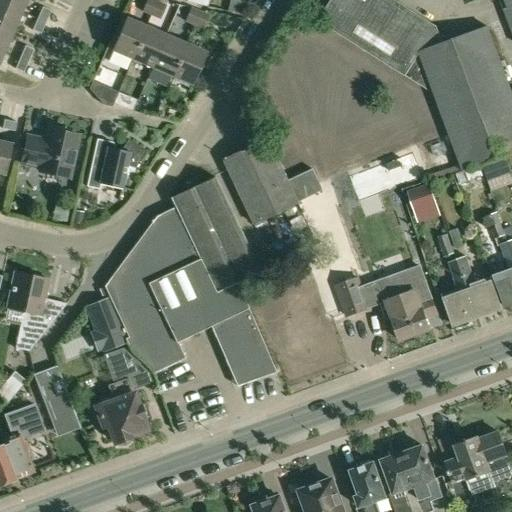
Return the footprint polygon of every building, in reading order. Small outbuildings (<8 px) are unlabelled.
[(0,0),(0,1),(22,11),(27,0),(0,0)] [(151,16),(157,0),(156,0),(146,0),(141,12),(151,16)] [(157,0),(151,16),(161,20),(167,4),(157,0)] [(394,0),(331,0),(319,20),(435,93),(464,171),(509,154),(511,153),(511,92),(487,26),(443,42),(436,26),(394,0)] [(511,0),(463,0),(465,5),(476,0),(499,0),(511,32),(511,0)] [(0,25),(13,31),(22,11),(0,1),(0,25)] [(190,5),(184,21),(194,25),(200,10),(190,5)] [(46,22),(51,11),(42,7),(37,18),(46,22)] [(201,10),(194,25),(204,29),(210,14),(201,10)] [(111,50),(132,59),(146,26),(126,17),(111,50)] [(41,33),(46,22),(37,18),(32,29),(41,33)] [(0,25),(0,48),(5,50),(13,31),(0,25)] [(132,59),(152,68),(166,34),(146,26),(132,59)] [(152,68),(172,76),(186,43),(166,34),(152,68)] [(192,85),(207,52),(186,43),(172,76),(192,85)] [(25,45),(20,58),(29,61),(34,49),(25,45)] [(20,58),(15,69),(23,73),(29,61),(20,58)] [(106,106),(112,107),(117,92),(94,83),(91,90),(106,106)] [(15,131),(17,122),(4,119),(2,129),(15,131)] [(68,178),(78,135),(49,128),(46,140),(26,136),(20,163),(40,167),(39,172),(68,178)] [(129,139),(121,150),(114,148),(115,145),(113,142),(97,139),(86,186),(99,189),(100,184),(122,189),(125,175),(128,176),(130,166),(135,167),(146,150),(129,139)] [(0,173),(5,175),(12,143),(0,140),(0,173)] [(252,224),(321,191),(311,169),(286,181),(283,176),(309,164),(300,143),(290,148),(287,142),(278,146),(275,140),(268,143),(266,140),(222,160),(252,224)] [(484,168),(489,181),(511,172),(507,159),(484,168)] [(128,337),(125,339),(127,343),(131,352),(151,373),(185,357),(178,343),(210,328),(237,386),(276,371),(237,283),(260,272),(214,177),(169,198),(174,207),(156,215),(116,270),(104,286),(128,337)] [(436,201),(430,183),(407,191),(413,209),(436,201)] [(495,239),(496,238),(498,246),(502,245),(511,269),(495,275),(507,307),(511,304),(511,247),(510,241),(507,242),(505,235),(506,235),(497,212),(487,216),(495,239)] [(453,248),(455,248),(464,246),(458,228),(449,232),(453,248)] [(438,237),(445,257),(455,253),(453,248),(448,232),(438,237)] [(458,259),(479,316),(502,308),(491,277),(476,282),(466,256),(458,259)] [(455,325),(479,317),(458,259),(450,263),(459,288),(443,294),(455,325)] [(388,300),(381,302),(387,317),(393,315),(394,318),(393,318),(401,340),(431,329),(428,321),(427,318),(439,314),(432,296),(433,296),(422,266),(381,281),(388,300)] [(29,351),(66,303),(44,298),(48,280),(15,272),(7,308),(23,311),(15,348),(29,351)] [(343,318),(346,318),(371,309),(360,276),(331,286),(343,318)] [(92,303),(84,307),(93,331),(89,332),(97,353),(102,351),(103,353),(127,343),(125,339),(124,334),(106,296),(92,303)] [(153,383),(149,372),(123,347),(103,354),(113,383),(108,386),(113,400),(95,407),(96,410),(92,412),(97,423),(100,422),(102,426),(107,424),(114,442),(131,436),(130,435),(147,428),(143,418),(149,415),(145,404),(139,406),(134,393),(133,393),(132,390),(153,383)] [(55,368),(34,376),(54,428),(75,420),(55,368)] [(26,380),(15,371),(0,388),(0,397),(7,403),(26,380)] [(21,438),(43,430),(33,404),(5,414),(12,435),(4,439),(6,443),(0,445),(0,484),(4,487),(10,486),(12,480),(14,479),(14,478),(32,470),(21,438)] [(494,482),(491,473),(511,466),(507,455),(499,432),(479,439),(478,436),(456,444),(453,435),(438,440),(454,482),(466,478),(470,490),(494,482)] [(424,445),(403,453),(423,511),(435,511),(424,482),(435,478),(424,445)] [(405,490),(412,511),(423,511),(403,453),(382,460),(393,494),(405,490)] [(379,511),(375,501),(386,497),(373,463),(351,471),(359,495),(355,497),(359,507),(364,505),(366,511),(379,511)] [(307,511),(343,511),(332,480),(314,487),(313,484),(307,484),(303,488),(303,490),(300,491),(307,511)] [(285,511),(280,496),(254,506),(256,511),(285,511)]
